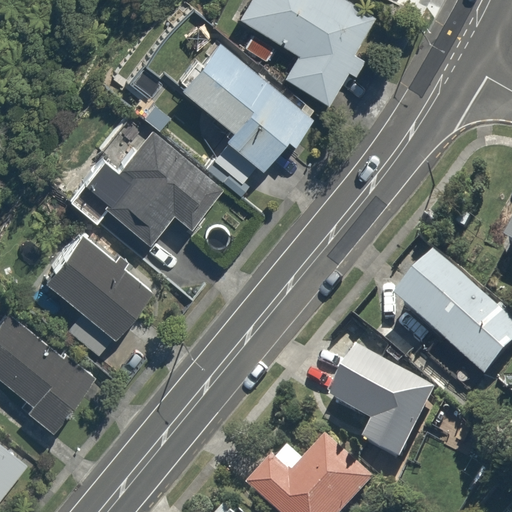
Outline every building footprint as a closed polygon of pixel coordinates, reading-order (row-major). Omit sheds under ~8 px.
[(378,16),(353,0),(247,0),(240,12),(298,50),(286,67),(336,100),(368,51),(359,45),(378,16)] [(314,112),(217,38),(180,87),(234,128),(226,138),(265,168),(283,145),(286,148),(314,112)] [(145,134),(123,117),(97,149),(103,154),(66,201),(96,225),(108,209),(138,233),(127,247),(194,300),(225,261),(190,233),(202,217),(198,214),(229,174),(209,159),(203,167),(190,156),(203,140),(154,101),(142,116),(152,125),(145,134)] [(79,234),(45,278),(115,334),(150,290),(79,234)] [(511,352),(511,318),(439,258),(397,308),(438,341),(427,355),(420,350),(411,362),(466,408),(511,352)] [(62,352),(7,310),(0,319),(0,379),(31,402),(25,409),(49,427),(93,368),(65,347),(62,352)] [(435,388),(353,350),(327,407),(373,428),(364,448),(400,465),(435,388)] [(0,494),(27,461),(0,439),(0,494)] [(267,511),(347,511),(373,480),(326,443),(306,468),(289,454),(278,467),(276,465),(250,498),(267,511)]
